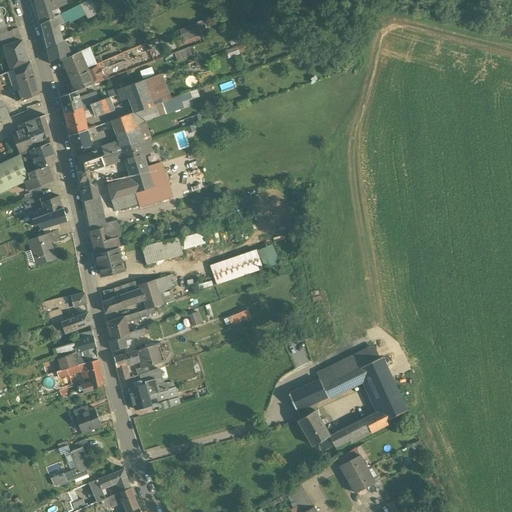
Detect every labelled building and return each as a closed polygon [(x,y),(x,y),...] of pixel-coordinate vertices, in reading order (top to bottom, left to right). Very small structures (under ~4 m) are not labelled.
[(36,0),(35,1),(41,25),(58,16),(61,14),(58,9),(67,5),(64,0),(36,0)] [(88,0),(84,2),(89,11),(103,3),(101,0),(88,0)] [(84,2),(80,5),(84,13),(89,11),(84,2)] [(61,14),(58,16),(63,24),(69,20),(69,21),(84,13),(80,5),(61,14)] [(58,16),(41,25),(48,48),(63,41),(56,27),(63,25),(63,24),(58,16)] [(202,19),(177,30),(184,47),(203,39),(198,29),(205,26),(202,19)] [(7,32),(1,34),(3,40),(3,41),(14,37),(12,31),(7,32)] [(14,37),(3,41),(3,40),(1,41),(3,47),(4,47),(16,43),(14,37)] [(16,43),(4,47),(11,70),(28,63),(28,62),(29,62),(22,41),(16,43)] [(63,41),(48,48),(51,65),(63,60),(71,56),(63,41)] [(188,49),(174,54),(177,62),(191,56),(188,49)] [(71,56),(63,60),(70,76),(87,69),(80,52),(71,56)] [(203,59),(194,62),(197,68),(205,65),(203,59)] [(36,86),(28,63),(11,70),(0,75),(0,84),(1,87),(10,83),(9,81),(15,78),(17,85),(20,84),(22,90),(13,92),(16,101),(38,94),(36,86)] [(87,69),(70,76),(77,91),(78,91),(103,81),(101,76),(103,76),(100,69),(98,70),(96,65),(87,69)] [(160,75),(144,80),(153,107),(169,101),(160,75)] [(153,107),(144,80),(118,90),(120,95),(122,102),(129,99),(134,113),(138,112),(153,107)] [(96,93),(80,99),(78,91),(77,91),(61,98),(64,114),(90,105),(100,102),(96,93)] [(138,112),(142,124),(144,123),(184,109),(181,101),(183,101),(181,97),(138,112)] [(100,102),(90,105),(92,110),(94,116),(114,109),(110,98),(100,102)] [(90,105),(64,114),(69,136),(86,131),(83,123),(86,122),(83,113),(92,110),(90,105)] [(134,113),(112,122),(119,142),(122,150),(123,150),(151,139),(144,123),(142,124),(138,112),(134,113)] [(45,116),(25,123),(29,133),(33,143),(51,136),(47,126),(45,116)] [(177,124),(179,130),(192,126),(190,122),(189,119),(177,124)] [(86,131),(69,136),(74,151),(91,146),(88,135),(86,131)] [(29,133),(16,138),(20,149),(33,143),(29,133)] [(151,139),(123,150),(132,180),(136,193),(153,187),(147,168),(143,155),(144,154),(151,152),(148,143),(149,143),(148,141),(151,140),(151,139)] [(119,142),(101,148),(102,150),(104,156),(115,152),(122,150),(119,142)] [(33,143),(20,149),(23,155),(30,151),(35,149),(33,143)] [(35,149),(30,151),(33,159),(43,155),(45,160),(39,162),(42,168),(48,166),(57,163),(55,157),(51,143),(35,149)] [(102,150),(93,153),(96,159),(101,157),(104,156),(102,150)] [(23,155),(19,156),(22,163),(33,159),(30,151),(23,155)] [(104,156),(101,157),(105,166),(110,164),(110,165),(117,162),(118,160),(115,152),(104,156)] [(93,153),(75,159),(76,166),(96,159),(93,153)] [(33,159),(35,164),(39,162),(45,160),(43,155),(33,159)] [(22,163),(19,156),(0,165),(0,194),(24,182),(29,180),(22,163)] [(96,159),(76,166),(80,183),(94,179),(92,170),(105,166),(101,157),(96,159)] [(153,187),(136,193),(140,204),(139,204),(140,207),(172,197),(162,163),(147,168),(153,187)] [(42,168),(28,173),(31,179),(29,180),(24,182),(28,191),(27,191),(28,191),(40,187),(54,181),(48,166),(42,168)] [(94,179),(80,183),(84,202),(98,197),(94,179)] [(132,180),(108,187),(112,200),(136,193),(132,180)] [(40,187),(28,191),(30,197),(36,195),(42,192),(40,187)] [(136,193),(112,200),(115,211),(139,204),(140,204),(136,193)] [(28,202),(29,204),(39,200),(36,195),(30,197),(27,198),(28,202)] [(50,199),(49,196),(40,200),(41,204),(42,204),(44,210),(38,211),(33,213),(35,219),(40,217),(46,215),(61,209),(61,208),(62,208),(58,196),(50,199)] [(119,221),(104,226),(98,197),(84,202),(90,231),(102,228),(105,241),(113,239),(111,232),(121,229),(119,221)] [(29,204),(28,202),(23,204),(29,218),(30,221),(35,219),(33,213),(29,204)] [(61,209),(46,215),(49,223),(49,224),(62,219),(68,216),(69,216),(67,207),(61,209)] [(46,215),(40,217),(43,226),(49,223),(46,215)] [(57,225),(43,229),(44,236),(57,231),(57,232),(59,232),(57,225)] [(105,241),(102,228),(90,231),(90,232),(96,255),(115,249),(113,239),(105,241)] [(121,229),(111,232),(113,239),(122,236),(121,229)] [(207,231),(208,243),(218,242),(216,230),(207,231)] [(44,236),(28,241),(36,266),(56,259),(56,258),(55,259),(51,246),(52,246),(50,242),(59,239),(57,232),(57,231),(44,236)] [(202,233),(179,239),(182,251),(205,245),(202,233)] [(141,248),(146,266),(183,255),(182,251),(179,239),(178,238),(141,248)] [(217,286),(278,265),(272,245),(210,266),(217,286)] [(115,249),(96,255),(96,256),(97,256),(99,262),(98,262),(98,263),(99,263),(100,267),(99,268),(99,269),(100,268),(102,275),(101,276),(124,271),(119,248),(115,249)] [(171,276),(166,277),(168,287),(174,284),(171,276)] [(166,277),(155,281),(159,294),(170,291),(168,287),(166,277)] [(155,281),(139,286),(140,289),(144,301),(147,310),(156,307),(163,305),(159,294),(155,281)] [(113,290),(116,298),(120,296),(140,289),(139,286),(138,282),(113,290)] [(120,296),(124,307),(144,301),(140,289),(120,296)] [(113,290),(103,292),(105,301),(116,298),(113,290)] [(173,301),(170,291),(159,294),(163,305),(173,301)] [(84,293),(72,297),(74,307),(87,304),(84,293)] [(105,301),(102,302),(105,314),(124,307),(120,296),(116,298),(105,301)] [(72,297),(66,299),(66,298),(56,300),(58,306),(67,304),(68,309),(74,307),(72,297)] [(58,306),(55,307),(49,309),(52,321),(70,317),(68,309),(67,304),(58,306)] [(156,307),(147,310),(149,315),(158,313),(156,307)] [(147,310),(124,317),(126,322),(127,321),(128,323),(149,317),(149,315),(147,310)] [(195,310),(183,314),(187,326),(199,322),(195,310)] [(244,311),(225,319),(229,328),(248,320),(244,311)] [(87,313),(73,318),(61,323),(65,334),(92,325),(87,313)] [(124,317),(107,323),(112,340),(124,336),(123,336),(129,334),(126,322),(124,317)] [(313,336),(304,318),(296,322),(305,339),(313,336)] [(61,323),(52,326),(56,337),(65,334),(61,323)] [(112,340),(109,341),(112,352),(126,347),(125,341),(144,336),(143,329),(129,334),(123,336),(124,336),(112,340)] [(92,331),(80,335),(82,340),(93,336),(92,331)] [(83,341),(54,349),(57,356),(75,350),(75,353),(76,354),(96,348),(93,337),(83,341)] [(145,348),(137,351),(139,361),(141,368),(135,370),(138,376),(139,375),(149,372),(147,367),(160,362),(155,345),(148,347),(145,348)] [(126,347),(112,352),(114,358),(128,354),(126,347)] [(369,347),(343,359),(349,373),(358,369),(376,360),(369,347)] [(96,348),(76,354),(75,353),(72,354),(72,355),(76,366),(98,360),(96,348)] [(128,354),(114,358),(116,367),(125,365),(139,361),(137,351),(128,354)] [(72,355),(58,360),(63,371),(67,370),(76,366),(72,355)] [(407,412),(382,358),(376,360),(358,369),(365,383),(377,411),(384,423),(386,421),(407,412)] [(343,359),(316,373),(318,376),(320,381),(323,386),(349,373),(343,359)] [(98,360),(76,366),(67,370),(68,375),(69,375),(77,372),(79,371),(82,373),(100,368),(98,360)] [(129,379),(125,365),(116,367),(120,382),(129,379)] [(100,368),(82,373),(84,379),(89,378),(90,381),(102,377),(100,368)] [(149,372),(139,375),(142,386),(145,385),(156,382),(157,386),(164,384),(160,369),(149,372)] [(349,373),(323,386),(328,398),(329,400),(365,383),(358,369),(349,373)] [(63,371),(57,373),(59,380),(60,380),(61,381),(70,379),(69,375),(68,375),(67,370),(63,371)] [(318,376),(307,380),(310,385),(320,381),(318,376)] [(102,377),(90,381),(91,383),(85,385),(77,388),(79,395),(93,390),(104,386),(102,377)] [(70,379),(61,381),(63,388),(72,385),(70,379)] [(310,385),(289,395),(298,412),(328,398),(323,386),(320,381),(310,385)] [(156,382),(145,385),(148,396),(149,397),(158,394),(156,386),(157,386),(156,382)] [(165,385),(167,391),(175,388),(173,382),(165,385)] [(157,386),(156,386),(158,394),(167,391),(165,385),(165,384),(164,384),(157,386)] [(142,386),(129,390),(132,400),(148,396),(145,385),(142,386)] [(168,390),(167,391),(170,401),(168,402),(170,408),(180,405),(175,388),(168,390)] [(66,390),(59,392),(62,399),(69,396),(66,390)] [(151,406),(142,409),(143,411),(154,408),(154,407),(157,406),(157,405),(168,402),(170,401),(167,391),(158,394),(149,397),(151,406)] [(148,396),(132,400),(135,411),(142,409),(151,406),(149,397),(148,396)] [(168,402),(157,405),(157,406),(159,412),(170,408),(168,402)] [(84,408),(73,412),(82,434),(102,427),(94,408),(85,412),(84,408)] [(331,435),(316,411),(297,422),(311,447),(329,436),(331,435)] [(331,435),(329,436),(334,445),(335,448),(350,440),(352,444),(388,425),(386,421),(384,423),(377,411),(331,435)] [(329,436),(317,444),(323,452),(328,449),(334,445),(329,436)] [(82,448),(70,453),(76,468),(63,474),(51,479),(54,487),(58,485),(59,487),(67,484),(67,483),(92,473),(82,448)] [(355,448),(341,458),(344,464),(359,455),(355,448)] [(344,464),(341,466),(339,468),(341,473),(344,473),(352,486),(349,488),(352,493),(355,493),(356,493),(374,483),(359,455),(344,464)] [(124,470),(108,476),(88,484),(97,503),(106,499),(102,490),(116,484),(120,493),(131,488),(124,470)] [(301,485),(290,492),(293,498),(304,491),(301,485)] [(130,511),(139,509),(131,488),(120,493),(106,499),(110,509),(122,503),(125,511),(130,511)] [(304,491),(293,498),(300,511),(307,511),(314,508),(304,491)] [(83,500),(73,505),(75,511),(77,511),(86,508),(83,500)] [(397,511),(392,502),(387,505),(390,511),(397,511)]
